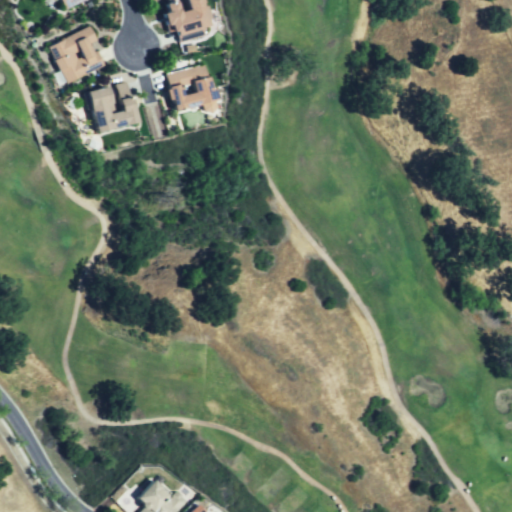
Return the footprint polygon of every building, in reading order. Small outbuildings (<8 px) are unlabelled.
[(72,0),(75,6),(86,0),(52,0),(60,15),(76,7),(72,0)] [(157,15),(162,13),(160,5),(171,2),(174,14),(184,12),(181,0),(197,0),(204,28),(197,30),(199,37),(176,43),(172,29),(161,31),(157,15)] [(84,29),(92,45),(86,48),(89,54),(92,53),(99,67),(62,85),(44,49),(84,29)] [(162,76),(200,67),(208,101),(167,110),(162,89),(174,86),(176,94),(184,92),(182,83),(165,87),(162,76)] [(102,88),(105,105),(100,106),(102,116),(117,113),(112,86),(122,84),(130,124),(90,133),(82,92),(102,88)] [(176,511),(191,498),(154,472),(126,494),(136,511),(176,511)]
